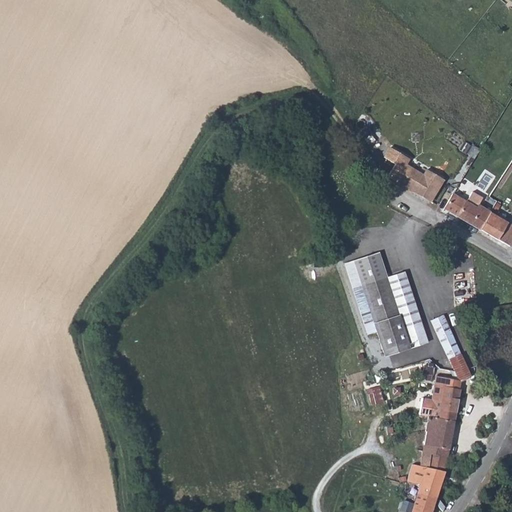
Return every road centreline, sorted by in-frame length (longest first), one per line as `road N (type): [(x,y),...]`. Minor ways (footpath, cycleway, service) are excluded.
road 1 (unknown): [(464,236),(466,291),(489,378)]
road 2 (track): [(312,84),(393,196)]
road 3 (residential): [(511,263),(393,196)]
